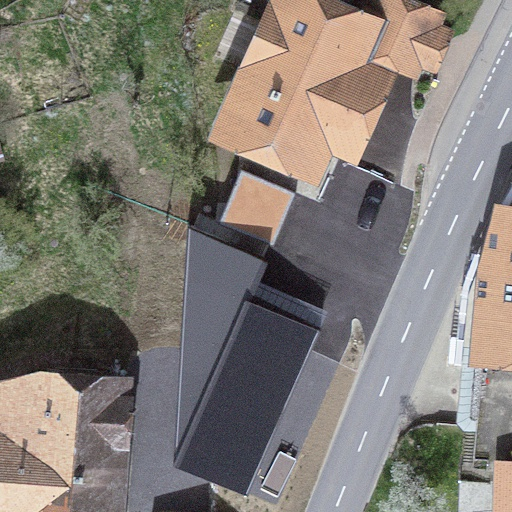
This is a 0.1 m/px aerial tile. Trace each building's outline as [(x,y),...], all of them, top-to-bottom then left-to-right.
[(371,24),(313,0),(245,0),(185,145),(303,194),(320,153),(346,164),(380,83),(352,72),(371,24)] [(416,74),(430,80),(446,44),(433,38),(439,22),(392,2),(365,64),(412,85),(416,74)] [(511,182),(497,206),(478,206),(465,285),(461,371),(511,375),(511,182)] [(0,511),(114,511),(120,385),(26,381),(0,379),(0,511)] [(511,511),(511,464),(488,463),(486,511),(511,511)]
